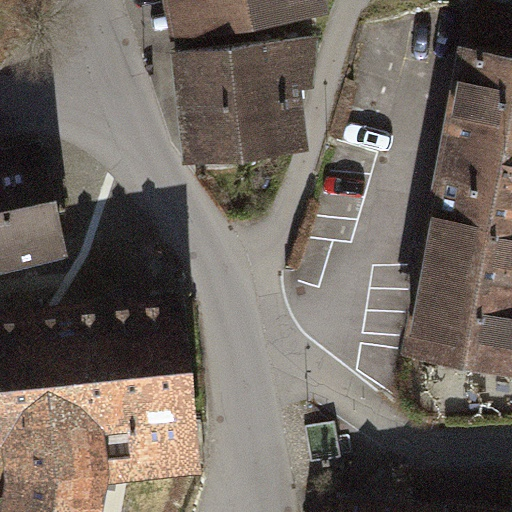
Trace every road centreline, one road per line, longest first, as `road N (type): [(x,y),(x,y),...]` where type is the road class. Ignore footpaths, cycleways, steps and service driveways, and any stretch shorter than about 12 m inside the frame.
road 1 (residential): [(253,348),(347,10)]
road 2 (residential): [(113,59),(151,167),(225,268),(253,348)]
road 3 (residential): [(253,348),(422,449),(511,450)]
road 4 (residential): [(253,348),(276,496)]
road 5 (residential): [(113,59),(0,108)]
